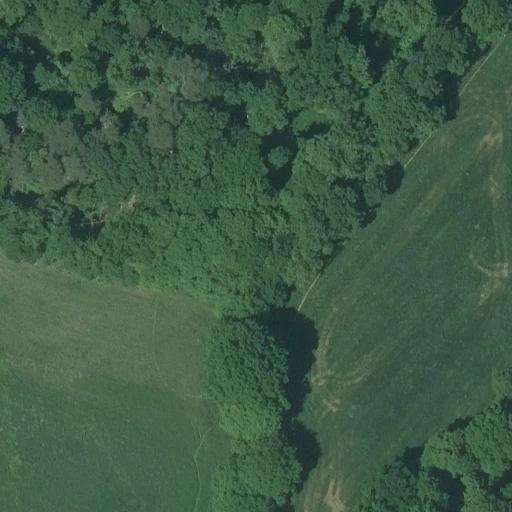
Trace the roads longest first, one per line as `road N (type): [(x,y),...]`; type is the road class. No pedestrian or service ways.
road 1 (track): [(493,0),(248,298)]
road 2 (track): [(248,298),(230,338),(254,451),(248,511)]
